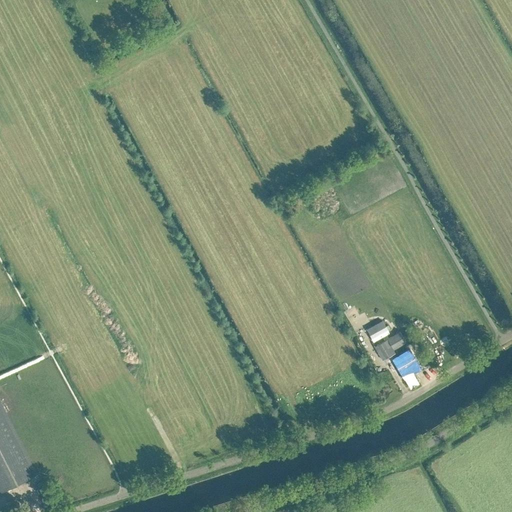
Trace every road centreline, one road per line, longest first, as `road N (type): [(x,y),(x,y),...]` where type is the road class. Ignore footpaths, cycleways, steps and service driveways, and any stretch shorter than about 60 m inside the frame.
road 1 (unclassified): [(68,511),(381,412),(511,334)]
road 2 (unclassified): [(240,510),(410,454),(511,392)]
